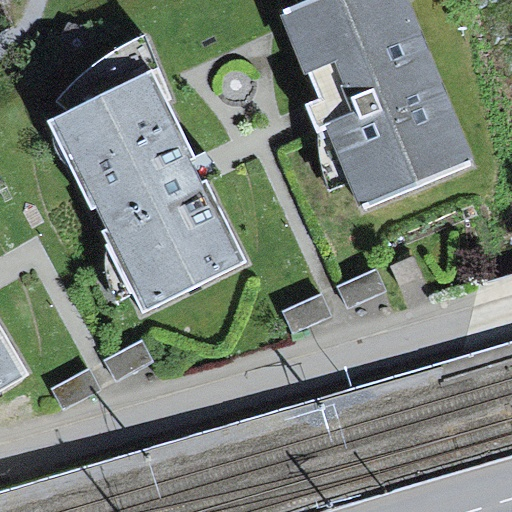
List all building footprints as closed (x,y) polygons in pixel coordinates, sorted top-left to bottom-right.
[(295,0),(298,7),(279,17),(360,215),(477,168),(407,4),(415,1),(414,0),(295,0)] [(68,113),(46,124),(144,317),(247,266),(199,171),(167,104),(172,102),(146,36),(127,45),(106,57),(87,73),(69,89),(56,104),(68,113)] [(413,257),(391,267),(400,287),(422,277),(413,257)] [(387,293),(377,271),(338,288),(348,311),(387,293)] [(332,319),(322,296),(282,313),(293,336),(332,319)] [(0,381),(21,369),(0,333),(0,381)] [(153,364),(142,342),(104,361),(116,383),(153,364)] [(102,393),(90,371),(52,390),(64,412),(102,393)]
